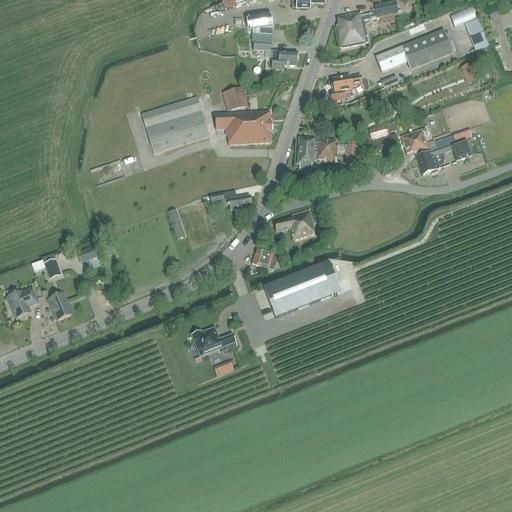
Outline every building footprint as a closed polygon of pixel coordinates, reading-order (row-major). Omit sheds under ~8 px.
[(295,0),(296,10),(309,10),(310,5),(325,5),(324,0),(295,0)] [(396,3),(375,7),(375,10),(371,11),(372,17),(376,16),(377,20),(398,15),(396,3)] [(450,17),(454,29),(477,19),(472,8),(450,17)] [(340,50),(368,44),(362,14),(336,19),(337,27),(335,28),(340,50)] [(270,16),(247,19),(248,30),(272,27),(270,16)] [(464,26),(475,53),(489,47),(478,21),(464,26)] [(439,61),(453,55),(443,31),(389,53),(375,59),(382,75),(406,64),(410,73),(417,70),(439,61)] [(254,52),(269,53),(270,53),(271,37),(255,36),(254,52)] [(284,68),(296,68),(297,54),(272,52),(272,72),(284,72),(284,68)] [(471,66),(460,70),(466,87),(477,83),(471,66)] [(361,86),(360,78),(349,79),(349,78),(332,81),(334,94),(332,94),(331,96),(331,101),(333,102),(344,100),(343,93),(352,92),(351,87),(361,86)] [(381,84),(382,85),(380,85),(382,89),(383,88),(384,90),(398,84),(395,78),(381,84)] [(223,95),(224,104),(227,116),(215,116),(216,132),(225,132),(226,138),(228,138),(228,147),(272,145),(270,113),(249,114),(243,90),(240,91),(239,81),(232,83),(234,92),(223,95)] [(197,99),(141,116),(153,156),(209,139),(197,99)] [(371,142),(386,138),(384,128),(368,132),(371,142)] [(471,138),(469,132),(461,134),(451,138),(434,143),(428,145),(423,131),(406,137),(401,139),(407,156),(414,154),(416,158),(471,138)] [(390,149),(387,137),(371,142),(374,153),(390,149)] [(316,158),(317,141),(315,141),(315,140),(298,139),(297,160),(297,166),(314,168),(314,158),(316,158)] [(316,158),(316,161),(325,161),(325,164),(336,164),(337,147),(335,147),(335,141),(317,140),(317,141),(316,158)] [(466,142),(451,148),(452,152),(456,162),(471,157),(466,142)] [(439,169),(435,157),(452,152),(451,148),(450,146),(416,158),(422,176),(428,174),(429,177),(437,173),(436,171),(439,169)] [(235,192),(234,192),(210,197),(211,204),(212,209),(225,206),(224,202),(228,201),(230,211),(252,207),(250,197),(236,199),(235,192)] [(178,241),(186,239),(176,211),(169,214),(178,241)] [(312,229),(314,229),(309,211),(291,216),(292,219),(273,224),(276,236),(290,232),(293,242),(314,237),(312,229)] [(77,254),(80,265),(97,259),(94,248),(77,254)] [(256,251),(252,265),(269,270),(273,271),(278,258),(274,256),(256,251)] [(54,257),(42,261),(45,265),(55,262),(54,257)] [(61,277),(55,262),(45,265),(49,281),(61,277)] [(329,264),(263,290),(275,320),(340,295),(329,264)] [(16,320),(17,319),(30,314),(28,308),(38,304),(32,290),(22,294),(22,293),(7,299),(16,320)] [(72,316),(64,295),(48,302),(57,322),(72,316)] [(201,333),(191,337),(201,360),(223,351),(224,353),(237,347),(232,336),(219,341),(214,330),(201,335),(201,333)]
